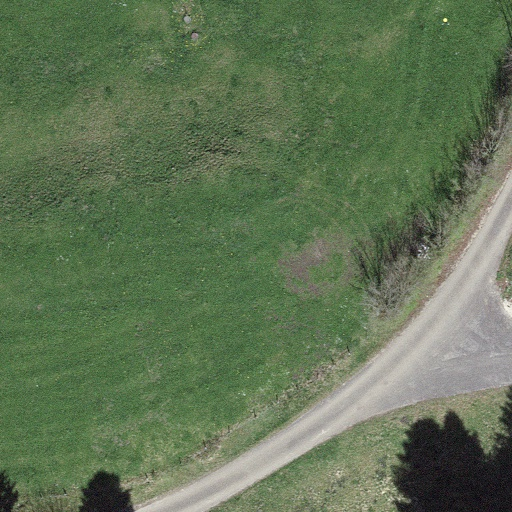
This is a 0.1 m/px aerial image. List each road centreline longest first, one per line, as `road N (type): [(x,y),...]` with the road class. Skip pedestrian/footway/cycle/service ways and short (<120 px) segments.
road 1 (track): [(166,511),(317,425),(422,343)]
road 2 (track): [(422,343),(463,292),(511,202)]
